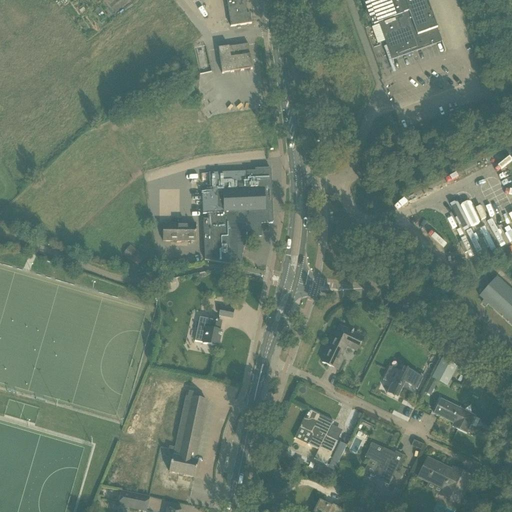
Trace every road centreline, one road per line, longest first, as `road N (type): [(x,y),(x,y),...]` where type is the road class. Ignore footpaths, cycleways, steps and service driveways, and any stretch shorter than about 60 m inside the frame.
road 1 (unclassified): [(511,396),(394,294),(291,282)]
road 2 (unclassified): [(300,186),(363,173),(511,118)]
road 3 (residential): [(451,450),(264,359)]
road 4 (secondary): [(300,186),(275,31)]
road 5 (secondary): [(230,511),(264,359)]
